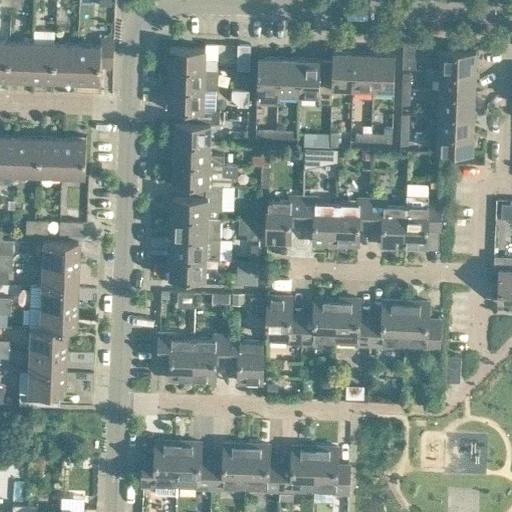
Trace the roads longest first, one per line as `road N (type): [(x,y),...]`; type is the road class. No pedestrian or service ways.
road 1 (residential): [(180,5),(508,12)]
road 2 (residential): [(118,403),(128,105)]
road 3 (residential): [(118,403),(348,411)]
road 4 (residential): [(294,273),(482,277)]
road 5 (residential): [(506,186),(508,12)]
road 6 (residential): [(128,105),(0,99)]
road 7 (residential): [(128,105),(137,29),(155,11),(180,5)]
